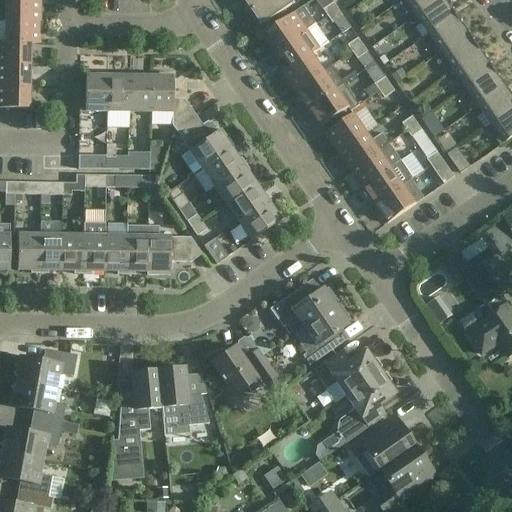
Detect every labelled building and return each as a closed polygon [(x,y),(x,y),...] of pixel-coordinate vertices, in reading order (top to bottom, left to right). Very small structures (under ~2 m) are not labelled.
[(6,0),(6,22),(41,22),(41,1),(6,0)] [(251,0),(246,3),(264,28),(297,5),(292,0),(251,0)] [(444,0),(406,0),(414,12),(409,15),(413,21),(444,0)] [(446,0),(444,0),(413,21),(419,29),(424,26),(431,37),(458,18),(446,0)] [(330,19),(340,12),(340,11),(339,11),(335,5),(324,13),(330,19)] [(280,53),(310,33),(319,27),(306,8),(268,35),(280,53)] [(345,19),(340,12),(330,19),(334,26),(345,19)] [(458,18),(431,37),(438,48),(434,51),(439,58),(471,36),(458,18)] [(41,22),(6,22),(5,45),(31,45),(40,45),(41,22)] [(280,53),(292,70),(293,71),(314,56),(315,57),(322,51),(310,33),(280,53)] [(471,36),(439,58),(444,55),(451,67),(447,70),(451,76),(484,54),(471,36)] [(356,54),(365,47),(359,39),(350,45),(356,54)] [(0,45),(0,64),(31,65),(31,45),(5,45),(0,45)] [(370,54),(365,47),(356,54),(360,60),(370,54)] [(496,72),(484,54),(451,76),(457,84),(461,81),(468,91),(496,72)] [(293,71),(292,70),(284,76),(297,94),(326,74),(315,57),(314,56),(293,71)] [(0,64),(0,86),(30,87),(31,65),(0,64)] [(335,68),(326,74),(297,94),(309,112),(338,92),(347,86),(335,68)] [(402,70),(392,77),(398,85),(408,78),(402,70)] [(507,89),(496,72),(468,91),(475,101),(471,104),(475,110),(507,89)] [(108,115),(108,79),(95,78),(95,75),(86,75),(85,114),(108,115)] [(108,79),(108,115),(129,115),(130,76),(121,76),(121,79),(108,79)] [(139,76),(130,76),(129,115),(151,115),(151,79),(151,76),(151,79),(139,79),(139,76)] [(151,79),(151,115),(172,116),(172,128),(176,134),(197,119),(185,102),(173,101),(174,76),(151,76),(151,79)] [(383,93),(392,87),(387,78),(377,84),(383,93)] [(30,87),(0,86),(0,111),(30,112),(30,87)] [(396,93),(392,87),(383,93),(387,99),(396,93)] [(511,95),(507,89),(475,110),(481,119),(485,115),(492,126),(511,112),(511,95)] [(351,110),(338,92),(309,112),(322,130),(351,110)] [(429,130),(439,123),(432,112),(422,119),(429,130)] [(511,141),(511,112),(492,126),(501,138),(496,141),(502,149),(511,141)] [(339,155),(368,135),(355,117),(326,137),(339,155)] [(413,117),(403,124),(407,131),(418,124),(413,117)] [(197,119),(176,134),(189,153),(189,154),(202,172),(232,152),(235,150),(221,131),(210,139),(197,119)] [(418,124),(407,131),(412,138),(413,138),(423,131),(418,124)] [(372,141),(368,135),(339,155),(351,173),(392,145),(384,133),(372,141)] [(438,141),(448,155),(458,148),(459,148),(448,134),(438,141)] [(404,162),(392,145),(351,173),(364,191),(404,162)] [(459,150),(449,157),(462,176),(472,169),(459,150)] [(239,162),(232,152),(202,172),(214,190),(247,167),(241,160),(239,162)] [(438,153),(428,160),(433,167),(443,160),(438,153)] [(107,172),(107,159),(107,158),(79,158),(79,172),(107,172)] [(150,170),(150,158),(140,158),(140,170),(150,170)] [(107,159),(107,172),(116,172),(115,160),(107,160),(107,159)] [(443,160),(433,167),(445,185),(455,179),(443,160)] [(411,172),(404,162),(364,191),(376,208),(405,188),(412,183),(407,175),(411,172)] [(252,175),(247,167),(214,190),(226,208),(256,187),(249,176),(252,175)] [(106,188),(107,176),(85,175),(85,188),(106,188)] [(115,176),(107,176),(106,188),(115,188),(115,176)] [(140,176),(140,188),(149,188),(150,176),(140,176)] [(15,198),(15,185),(6,185),(6,197),(15,198)] [(41,186),(15,185),(15,198),(23,198),(41,198),(41,186)] [(41,186),(41,198),(54,198),(63,198),(63,186),(41,186)] [(72,186),(63,186),(63,198),(71,198),(72,186)] [(256,187),(226,208),(239,225),(271,203),(266,196),(263,197),(256,187)] [(405,188),(376,208),(388,226),(417,206),(405,188)] [(177,215),(188,208),(176,190),(165,198),(177,215)] [(271,203),(239,225),(251,244),(281,223),(273,212),(276,210),(271,203)] [(201,225),(188,208),(177,215),(189,233),(201,225)] [(511,230),(511,211),(506,215),(503,217),(511,230)] [(84,223),(84,238),(83,277),(92,277),(92,274),(105,275),(105,238),(106,224),(84,223)] [(206,233),(201,225),(189,233),(195,241),(206,233)] [(10,237),(0,236),(0,272),(10,273),(10,237)] [(40,277),(40,237),(18,237),(18,273),(31,273),(31,277),(40,277)] [(62,238),(40,237),(40,277),(49,277),(49,274),(62,274),(62,238)] [(84,238),(62,238),(62,274),(74,274),(74,277),(83,277),(84,238)] [(127,239),(105,238),(105,275),(117,275),(117,278),(126,278),(127,239)] [(148,239),(127,239),(126,278),(135,278),(135,275),(147,275),(148,275),(148,239)] [(148,275),(147,275),(147,278),(170,279),(170,265),(191,265),(202,257),(191,240),(170,240),(170,239),(148,239),(148,275)] [(216,241),(205,249),(217,267),(228,259),(216,241)] [(508,360),(511,357),(511,311),(509,306),(508,307),(502,297),(511,289),(511,272),(501,256),(468,278),(487,307),(487,306),(494,316),(483,324),(484,325),(467,336),(482,358),(499,346),(508,360)] [(304,331),(339,307),(328,291),(325,294),(323,290),(300,306),(294,296),(270,312),(283,330),(297,321),(304,331)] [(426,306),(433,316),(447,307),(440,297),(426,306)] [(339,307),(304,331),(311,341),(300,348),(306,356),(303,359),(310,369),(333,353),(326,343),(348,328),(346,324),(350,322),(339,307)] [(214,364),(211,366),(234,399),(247,389),(252,396),(263,389),(263,390),(277,380),(258,353),(245,362),(236,349),(223,358),(221,355),(212,362),(214,364)] [(346,399),(381,373),(365,352),(349,364),(341,353),(314,373),(327,392),(336,385),(346,399)] [(21,359),(16,384),(56,391),(59,376),(73,379),(77,358),(50,353),(48,365),(21,359)] [(159,373),(162,411),(176,409),(178,430),(209,427),(201,398),(187,399),(184,370),(159,373)] [(162,411),(159,373),(133,375),(136,404),(121,406),(118,436),(140,434),(150,433),(148,412),(162,411)] [(339,422),(337,434),(317,448),(315,457),(320,463),(347,445),(386,417),(379,407),(396,395),(381,373),(346,399),(355,411),(339,422)] [(290,377),(282,376),(277,380),(283,388),(293,381),(290,377)] [(56,391),(16,384),(12,409),(39,414),(37,425),(61,429),(65,409),(54,407),(56,391)] [(379,472),(380,473),(415,449),(394,418),(349,449),(356,460),(369,479),(379,472)] [(61,429),(37,425),(35,436),(8,431),(3,455),(43,463),(46,448),(58,450),(61,429)] [(140,434),(118,436),(118,440),(113,440),(110,485),(145,482),(140,441),(140,434)] [(436,479),(415,449),(380,473),(392,491),(375,502),(381,511),(391,511),(402,505),(401,503),(402,502),(436,479)] [(43,463),(3,455),(0,470),(0,480),(26,485),(24,496),(48,500),(52,480),(40,478),(43,463)] [(224,468),(218,468),(215,475),(217,481),(227,476),(224,468)] [(157,489),(157,499),(167,499),(167,488),(157,489)] [(308,508),(310,511),(344,511),(331,492),(308,508)] [(292,495),(284,501),(290,509),(298,503),(292,495)] [(48,500),(24,496),(22,507),(0,502),(0,511),(33,511),(34,510),(47,511),(50,511),(53,501),(48,500)] [(285,511),(279,502),(264,511),(285,511)]
